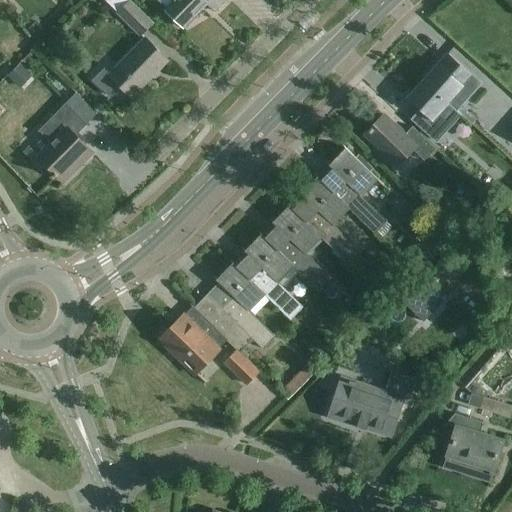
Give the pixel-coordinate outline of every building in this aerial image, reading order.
[(129,1),(128,1),(127,0),(106,0),(105,1),(117,12),(117,13),(140,36),(152,24),(129,1)] [(157,0),(165,8),(164,9),(184,29),(208,5),(215,12),(227,0),(157,0)] [(145,39),(109,76),(106,73),(101,73),(95,79),(95,84),(108,96),(118,86),(131,98),(167,60),(145,39)] [(447,103),(456,111),(457,111),(466,100),(457,92),(472,76),(447,54),(422,81),(447,103)] [(422,81),(407,98),(419,109),(410,120),(422,130),(422,131),(425,128),(437,140),(457,118),(458,119),(461,115),(457,111),(456,111),(447,103),(422,81)] [(85,123),(65,103),(38,131),(51,144),(38,157),(63,182),(92,153),(74,135),(85,123)] [(383,116),(365,135),(397,166),(412,150),(430,168),(442,156),(412,127),(404,135),(383,116)] [(328,165),(317,177),(334,194),(346,206),(345,206),(374,234),(387,221),(358,193),(374,177),(341,145),(325,162),(328,165)] [(300,194),(289,205),(306,222),(306,223),(318,235),(317,235),(346,263),(359,250),(330,222),(345,206),(346,206),(334,194),(317,177),(313,174),(297,191),(300,194)] [(272,222),(260,234),(278,251),(278,252),(290,263),(289,264),(295,270),(318,292),(331,279),(302,251),(317,235),(318,235),(306,223),(306,222),(289,205),(285,202),(269,220),(272,222)] [(243,251),(232,263),(250,280),(249,280),(261,292),(290,321),(303,308),(280,285),(274,279),(289,264),(290,263),(278,252),(278,251),(260,234),(257,231),(241,248),(243,251)] [(233,297),(221,309),(207,295),(194,308),(227,340),(237,350),(250,337),(262,349),(275,336),(246,308),(261,292),(249,280),(250,280),(229,260),(212,277),(233,297)] [(405,303),(416,314),(423,321),(448,295),(430,277),(405,303)] [(227,340),(194,308),(193,306),(160,339),(195,373),(227,340)] [(259,371),(237,350),(225,363),(247,383),(259,371)] [(295,386),(304,394),(329,368),(321,360),(295,386)] [(338,402),(333,418),(358,426),(358,425),(390,436),(400,403),(411,407),(419,382),(391,373),(383,397),(361,390),(362,385),(339,378),(339,379),(341,379),(334,401),(338,402)] [(511,406),(482,397),(479,409),(509,418),(511,409),(511,406)] [(454,414),(444,425),(445,426),(446,425),(456,428),(447,455),(493,469),(502,441),(479,433),(482,423),(454,414)]
